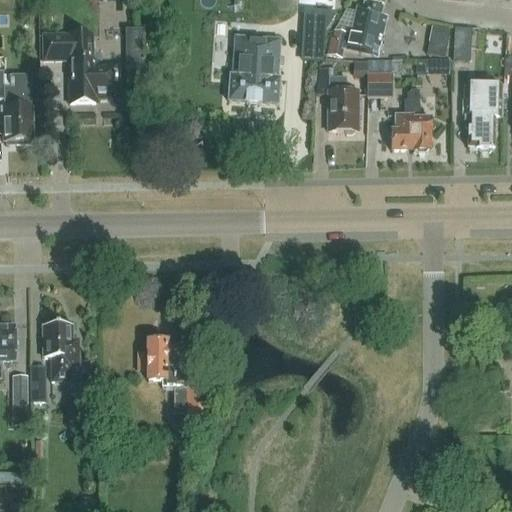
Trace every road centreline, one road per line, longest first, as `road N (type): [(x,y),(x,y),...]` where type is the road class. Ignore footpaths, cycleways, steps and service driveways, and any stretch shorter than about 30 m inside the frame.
road 1 (tertiary): [(433,216),(0,226)]
road 2 (residential): [(391,511),(433,390),(433,216)]
